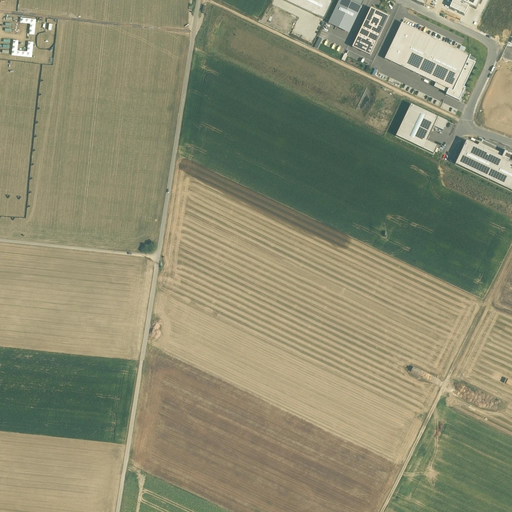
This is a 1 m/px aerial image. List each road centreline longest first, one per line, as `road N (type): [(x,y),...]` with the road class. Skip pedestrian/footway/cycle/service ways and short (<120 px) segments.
road 1 (track): [(207,0),(462,123)]
road 2 (track): [(511,257),(387,511)]
road 3 (track): [(198,0),(162,259)]
road 4 (track): [(162,259),(122,511)]
road 5 (unclassified): [(462,123),(493,48),(401,0)]
road 6 (track): [(0,242),(162,259)]
